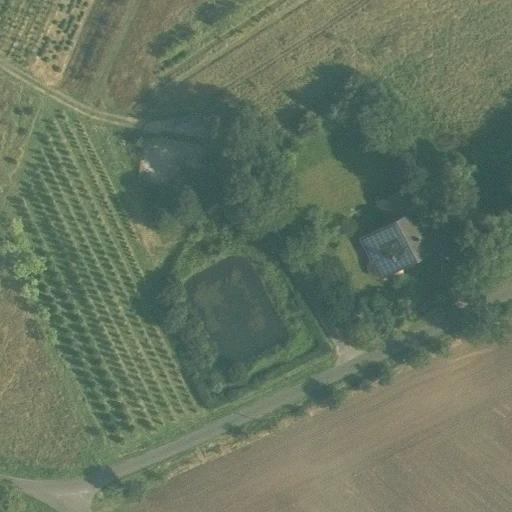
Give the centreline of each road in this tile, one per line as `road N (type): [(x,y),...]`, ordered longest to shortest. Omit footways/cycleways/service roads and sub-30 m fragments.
road 1 (unclassified): [(511,283),(61,495)]
road 2 (track): [(346,363),(274,219),(271,176),(257,151),(220,128),(136,110)]
